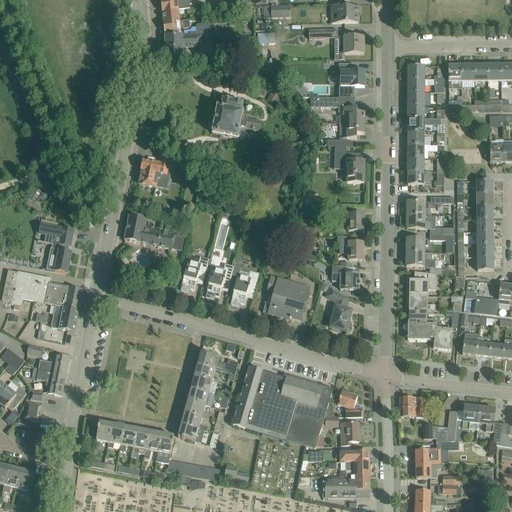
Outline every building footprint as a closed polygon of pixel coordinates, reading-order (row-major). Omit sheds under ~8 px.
[(162,12),(178,11),(186,10),(190,9),(189,6),(191,5),(190,1),(189,0),(175,0),(161,2),(162,12)] [(357,8),(347,8),(344,8),(344,6),(331,6),(331,25),(358,24),(358,11),(361,11),(360,7),(357,7),(357,8)] [(291,7),(271,7),(271,19),(291,19),(291,7)] [(179,22),(178,11),(162,12),(163,24),(179,22)] [(165,35),(175,33),(181,33),(180,29),(183,29),(190,29),(189,21),(179,22),(163,24),(165,35)] [(183,57),(183,48),(201,48),(201,41),(213,40),(211,25),(197,26),(197,29),(198,34),(184,35),(184,37),(165,38),(165,58),(183,57)] [(326,32),(309,32),(309,40),(326,40),(326,32)] [(274,34),(257,35),(258,47),(275,46),(274,34)] [(338,56),(344,56),(364,55),(364,39),(338,39),(338,47),(338,56)] [(344,65),(334,65),(328,65),(328,73),(331,73),(342,74),(342,80),(349,80),(348,86),(350,86),(351,88),(364,88),(364,72),(344,72),(344,65)] [(511,66),(501,67),(501,83),(508,83),(508,87),(511,86),(511,66)] [(462,67),(448,67),(448,83),(462,83),(462,67)] [(475,83),(475,67),(462,67),(462,83),(475,83)] [(488,67),(475,67),(475,83),(475,93),(479,93),(479,83),(488,83),(488,67)] [(501,83),(501,67),(488,67),(488,83),(501,83)] [(424,81),(424,78),(424,68),(408,68),(408,81),(424,81)] [(437,68),(437,77),(434,77),(434,81),(444,81),(444,68),(437,68)] [(424,94),(424,81),(408,81),(408,94),(424,94)] [(434,81),(434,87),(435,87),(435,94),(437,94),(444,94),(444,82),(444,81),(434,81)] [(301,84),(295,89),(304,99),(311,99),(311,95),(301,84)] [(264,99),(266,89),(253,86),(251,96),(264,99)] [(277,106),(284,92),(274,87),(267,101),(277,106)] [(424,107),(424,94),(408,94),(408,107),(424,107)] [(320,99),(320,110),(338,110),(338,106),(342,106),(342,99),(339,99),(338,99),(320,99)] [(212,134),(222,136),(238,140),(240,130),(260,133),(262,124),(242,120),(243,114),(241,113),(243,104),(223,100),(221,109),(217,108),(212,134)] [(449,114),(462,114),(462,107),(453,107),(453,101),(449,101),(449,114)] [(475,102),(475,107),(475,114),(489,114),(488,102),(475,102)] [(502,102),(488,102),(489,114),(502,114),(502,102)] [(508,102),(502,102),(502,114),(511,113),(511,106),(508,106),(508,102)] [(424,121),(424,107),(408,107),(408,121),(424,121)] [(340,114),(340,125),(341,125),(365,125),(365,114),(357,114),(357,109),(342,109),(342,114),(340,114)] [(503,128),(503,117),(490,117),(490,127),(503,128)] [(511,117),(503,117),(503,128),(511,128),(511,117)] [(408,133),(408,134),(424,134),(424,127),(441,127),(441,121),(437,121),(428,121),(424,121),(408,121),(408,127),(405,128),(405,132),(408,133)] [(336,148),(346,148),(347,148),(347,140),(357,140),(357,136),(365,135),(365,125),(341,125),(340,125),(340,142),(328,142),(328,148),(336,148)] [(408,134),(408,147),(424,147),(424,134),(408,134)] [(424,160),(424,147),(408,147),(408,160),(424,160)] [(353,155),(346,154),(346,148),(336,148),(335,154),(335,171),(347,171),(347,184),(354,184),(364,184),(364,163),(353,163),(353,155)] [(490,154),(490,164),(504,164),(504,148),(490,148),(490,154)] [(171,172),(172,163),(160,156),(158,166),(145,163),(145,162),(144,162),(144,163),(143,163),(143,164),(141,165),(140,169),(142,171),(139,185),(158,189),(161,176),(167,177),(168,171),(171,172)] [(424,173),(424,160),(408,160),(408,173),(424,173)] [(437,174),(444,174),(444,160),(429,160),(429,164),(437,164),(437,174)] [(424,187),(424,173),(408,173),(408,187),(424,187)] [(477,182),(477,196),(492,195),(492,182),(477,182)] [(48,184),(40,196),(46,201),(54,188),(48,184)] [(38,186),(29,198),(35,202),(43,189),(38,186)] [(493,208),(492,195),(477,196),(477,208),(493,208)] [(428,204),(417,204),(407,204),(407,217),(430,218),(430,210),(436,210),(436,205),(454,205),(454,199),(431,199),(430,205),(428,205),(428,204)] [(218,200),(212,207),(215,209),(221,202),(218,200)] [(348,232),(353,232),(363,233),(364,215),(353,215),(353,208),(341,208),(340,216),(349,217),(348,232)] [(493,221),(493,208),(477,208),(477,221),(493,221)] [(124,241),(172,250),(181,252),(184,239),(145,231),(147,221),(139,219),(129,217),(124,241)] [(430,236),(443,236),(443,230),(431,230),(432,218),(430,218),(407,217),(407,231),(430,231),(430,236)] [(493,234),(493,221),(477,221),(477,234),(493,234)] [(51,249),(46,271),(67,275),(71,254),(68,253),(69,247),(70,247),(74,231),(62,229),(47,226),(45,236),(46,236),(44,244),(52,246),(51,250),(51,249)] [(493,246),(493,234),(477,234),(477,247),(493,246)] [(349,262),(353,262),(363,262),(363,244),(353,244),(353,238),(341,238),(340,255),(349,255),(349,262)] [(268,241),(266,249),(267,250),(265,254),(275,259),(281,249),(270,243),(268,241)] [(428,241),(417,241),(407,241),(407,254),(423,254),(424,247),(428,247),(428,241)] [(493,259),(493,246),(477,247),(478,259),(493,259)] [(429,275),(437,276),(455,278),(456,272),(435,270),(435,261),(431,261),(432,254),(423,254),(407,254),(406,268),(427,268),(427,269),(430,269),(429,275)] [(182,285),(183,285),(181,292),(189,294),(190,291),(194,292),(197,282),(203,283),(209,261),(200,258),(198,265),(188,263),(185,276),(182,285)] [(493,272),(493,259),(478,259),(478,272),(493,272)] [(207,292),(208,293),(206,299),(214,301),(215,298),(219,299),(222,289),(228,291),(234,268),(225,265),(223,272),(213,270),(210,283),(207,292)] [(332,282),(340,282),(340,291),(359,292),(359,276),(344,275),(344,268),(332,268),(332,282)] [(23,301),(64,309),(64,308),(79,311),(83,291),(49,284),(50,280),(18,273),(18,274),(9,272),(2,302),(12,304),(12,305),(22,307),(23,301)] [(232,300),(233,300),(231,306),(239,308),(240,305),(244,306),(247,296),(253,298),(259,275),(250,273),(248,279),(238,277),(232,300)] [(407,281),(407,292),(410,292),(410,298),(407,298),(407,299),(427,299),(428,299),(428,291),(436,292),(437,276),(429,275),(414,273),(414,281),(407,281)] [(465,279),(456,278),(455,291),(464,292),(465,279)] [(301,321),(303,312),(310,289),(278,280),(278,281),(271,279),(270,284),(267,293),(274,295),(268,315),(290,321),(290,320),(291,320),(291,319),(301,321)] [(476,299),(474,314),(497,317),(498,306),(511,307),(511,303),(511,299),(511,287),(500,286),(498,301),(476,299)] [(348,300),(332,290),(327,299),(337,305),(331,329),(345,332),(346,330),(348,330),(349,329),(350,327),(349,325),(348,324),(350,312),(345,311),(346,306),(344,305),(348,300)] [(453,313),(459,313),(462,314),(463,305),(463,298),(459,298),(452,298),(452,304),(454,304),(453,313)] [(427,306),(427,299),(407,299),(407,306),(409,306),(409,312),(427,312),(436,312),(436,306),(427,306)] [(79,311),(64,308),(64,309),(56,308),(52,329),(75,334),(79,311)] [(408,323),(408,327),(427,327),(427,326),(436,326),(436,320),(427,320),(427,312),(409,312),(407,312),(406,320),(410,320),(410,323),(408,323)] [(459,313),(453,313),(447,313),(446,317),(452,317),(451,329),(457,330),(459,313)] [(37,315),(36,322),(46,324),(47,317),(37,315)] [(480,325),(480,318),(461,316),(460,327),(467,327),(467,324),(479,325),(480,325)] [(480,325),(479,325),(478,336),(482,336),(483,325),(493,326),(494,320),(480,318),(480,325)] [(436,326),(427,326),(427,327),(408,327),(406,327),(406,332),(408,332),(408,342),(408,341),(429,342),(430,342),(430,339),(435,340),(434,346),(438,346),(437,351),(451,352),(453,332),(436,329),(437,326),(436,326)] [(464,343),(464,346),(463,356),(476,357),(478,344),(479,336),(465,335),(464,343)] [(511,341),(505,340),(504,347),(502,360),(511,361),(511,341)] [(478,344),(476,357),(489,359),(491,346),(478,344)] [(491,346),(489,359),(502,360),(504,347),(491,346)] [(29,347),(27,355),(41,359),(43,351),(29,347)] [(1,360),(9,366),(16,357),(9,351),(1,360)] [(215,371),(230,374),(235,376),(239,364),(228,361),(227,366),(218,363),(219,358),(208,356),(208,355),(205,354),(205,355),(201,354),(202,354),(198,366),(215,371)] [(25,364),(23,363),(16,357),(9,366),(17,373),(25,364)] [(40,362),(38,371),(51,374),(52,372),(66,375),(69,360),(55,357),(54,365),(40,362)] [(198,366),(195,378),(212,383),(215,371),(198,366)] [(315,450),(330,400),(333,390),(331,389),(330,392),(302,384),(303,382),(287,377),(286,381),(262,374),(262,372),(249,369),(232,426),(315,450)] [(48,394),(62,397),(66,375),(52,372),(51,374),(38,371),(36,380),(36,381),(46,383),(45,387),(49,388),(48,394)] [(217,384),(212,383),(195,378),(192,390),(209,395),(213,396),(217,384)] [(14,410),(20,402),(25,396),(20,392),(16,397),(6,389),(0,397),(0,406),(5,410),(5,411),(8,408),(10,406),(14,410)] [(226,389),(223,399),(229,400),(231,390),(226,389)] [(206,407),(209,395),(192,390),(189,402),(206,407)] [(42,404),(44,395),(32,393),(30,402),(42,404)] [(342,393),(339,403),(338,406),(345,408),(346,419),(363,418),(362,409),(354,409),(358,398),(342,393)] [(220,409),(226,410),(229,400),(223,399),(220,409)] [(400,419),(410,419),(423,419),(423,410),(423,409),(423,399),(400,400),(400,419)] [(211,415),(204,413),(206,407),(189,402),(185,414),(207,420),(209,421),(211,415)] [(27,404),(24,421),(38,424),(42,406),(27,404)] [(468,434),(468,431),(469,424),(478,425),(480,409),(464,407),(463,423),(457,422),(454,444),(460,443),(461,434),(468,434)] [(493,427),(494,420),(495,411),(480,409),(478,425),(486,426),(486,433),(492,434),(493,427)] [(216,423),(222,425),(225,414),(219,413),(216,423)] [(432,426),(423,427),(424,441),(436,440),(436,444),(454,444),(457,422),(458,414),(452,413),(452,417),(449,416),(448,429),(436,428),(436,433),(432,433),(432,426)] [(205,427),(207,420),(185,414),(182,426),(199,431),(207,433),(209,428),(205,427)] [(325,427),(338,428),(338,418),(325,418),(325,427)] [(219,435),(222,425),(216,423),(213,433),(219,435)] [(96,442),(106,444),(109,444),(112,427),(100,425),(100,424),(99,424),(99,428),(98,428),(97,430),(98,431),(96,442)] [(340,437),(341,444),(341,447),(350,446),(350,443),(359,443),(359,424),(345,425),(345,437),(340,437)] [(204,446),(205,441),(197,439),(199,431),(182,426),(179,438),(178,438),(178,439),(182,440),(185,441),(185,440),(204,446)] [(507,434),(501,432),(499,443),(495,442),(496,446),(511,448),(511,442),(510,443),(511,439),(508,439),(508,435),(511,435),(511,426),(508,426),(507,434)] [(120,451),(124,429),(112,427),(109,444),(108,449),(120,451)] [(125,454),(126,447),(133,449),(137,432),(124,429),(120,451),(120,452),(125,454)] [(493,442),(495,442),(499,443),(501,432),(496,430),(493,442)] [(137,459),(138,450),(145,451),(149,434),(137,432),(133,449),(132,458),(137,459)] [(158,453),(161,436),(149,434),(145,451),(144,459),(149,460),(151,452),(158,453)] [(213,435),(210,447),(215,449),(219,436),(213,435)] [(161,436),(158,453),(156,463),(169,465),(169,462),(173,445),(174,442),(173,442),(174,438),(173,438),(173,439),(161,436)] [(454,444),(436,444),(437,452),(452,451),(453,455),(458,454),(458,448),(455,448),(454,444)] [(436,460),(430,460),(430,452),(416,453),(416,466),(443,465),(442,460),(436,461),(436,460)] [(369,453),(359,453),(341,453),(341,464),(345,464),(370,463),(369,453)] [(91,468),(103,470),(104,465),(92,462),(91,468)] [(370,463),(345,464),(345,472),(341,472),(341,478),(370,477),(370,463)] [(443,465),(416,466),(416,480),(430,480),(430,479),(437,479),(437,470),(443,470),(443,465)] [(9,470),(0,467),(0,485),(4,487),(9,470)] [(227,467),(224,480),(248,485),(249,477),(237,474),(238,469),(227,467)] [(17,490),(21,473),(9,470),(4,487),(2,496),(4,497),(4,494),(9,495),(11,488),(17,490)] [(493,484),(493,471),(484,471),(483,483),(493,484)] [(21,473),(17,490),(29,493),(31,481),(32,482),(33,479),(32,479),(33,475),(32,475),(21,473)] [(181,484),(188,485),(190,485),(191,478),(189,478),(184,477),(182,477),(181,484)] [(370,477),(341,478),(341,480),(325,480),(325,499),(369,499),(369,492),(370,492),(370,477)] [(461,477),(442,477),(442,486),(455,486),(455,485),(461,485),(461,477)] [(442,495),(456,496),(456,488),(442,487),(442,488),(442,495)] [(416,492),(415,506),(447,508),(447,502),(436,501),(436,500),(430,499),(430,493),(416,492)]
